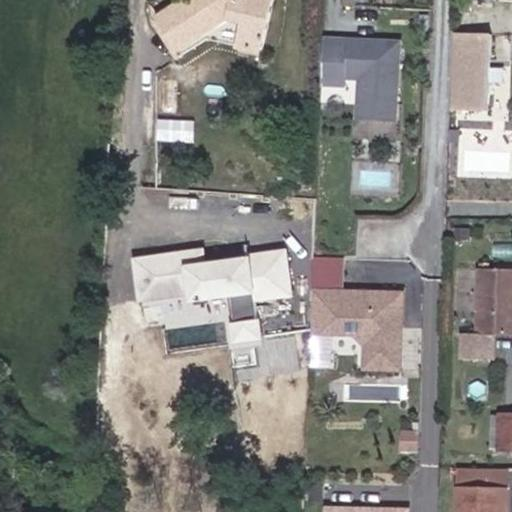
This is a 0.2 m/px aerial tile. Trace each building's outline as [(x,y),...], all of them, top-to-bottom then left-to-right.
[(249,28),(243,55),(263,59),(275,1),(269,0),(213,0),(202,7),(197,2),(160,25),(176,53),(228,24),(249,28)] [(182,63),(208,47),(243,55),(249,28),(228,24),(176,53),(182,63)] [(455,104),(480,105),(481,29),(457,28),(455,104)] [(494,30),(481,29),(480,105),(492,106),(494,30)] [(400,41),(347,40),(326,39),(324,76),(324,86),(346,86),(346,77),(361,77),(359,117),(397,119),(400,41)] [(397,130),(397,120),(367,118),(366,127),(397,130)] [(293,298),(286,249),(207,261),(205,247),(131,258),(138,306),(185,299),(186,308),(228,302),(232,324),(228,325),(231,350),(262,346),(256,304),(293,298)] [(511,260),(487,260),(486,327),(511,327),(511,260)] [(401,362),(405,285),(315,281),(314,312),(332,313),(332,325),(356,326),(366,337),(365,361),(401,362)] [(330,359),(332,325),(332,313),(314,312),(312,358),(330,359)] [(462,357),(498,360),(500,332),(464,330),(462,357)] [(511,406),(501,407),(499,442),(511,441),(511,406)] [(508,504),(508,460),(462,461),(462,504),(464,505),(463,511),(504,511),(505,504),(508,504)] [(410,511),(411,502),(329,500),(328,511),(410,511)]
